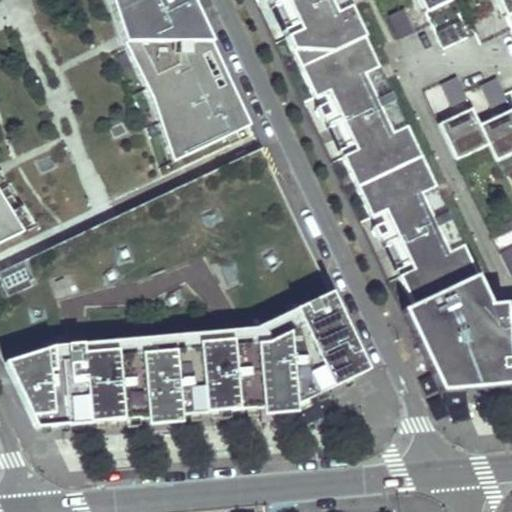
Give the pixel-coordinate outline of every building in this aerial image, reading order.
[(181,158),(249,126),(189,0),(107,0),(123,44),(150,100),(171,163),(181,158)] [(511,318),(511,319),(505,319),(504,305),(488,307),(488,303),(370,55),(344,0),(253,0),(261,17),(307,115),(365,235),(440,394),(482,390),(511,387),(511,318)] [(417,0),(429,23),(442,51),(474,36),(457,0),(417,0)] [(511,0),(495,0),(511,31),(511,33),(511,0)] [(438,125),(455,162),(487,147),(488,146),(478,126),(479,126),(471,109),(438,125)] [(487,147),(495,163),(511,155),(511,113),(511,111),(479,126),(478,126),(488,146),(487,147)] [(247,329),(324,289),(265,163),(259,148),(0,270),(0,359),(2,364),(63,344),(247,329)] [(0,243),(22,233),(0,202),(0,243)] [(75,425),(144,418),(264,406),(292,403),(345,380),(363,372),(324,289),(247,329),(63,344),(2,364),(34,429),(75,425)]
